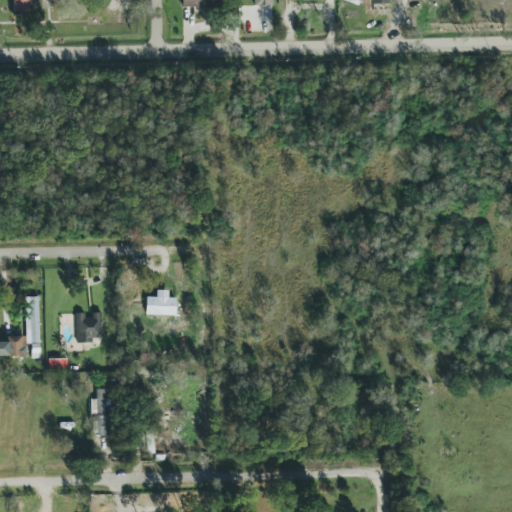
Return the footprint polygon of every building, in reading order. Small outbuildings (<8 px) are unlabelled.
[(12,0),(26,0),(27,10),(12,10),(12,0)] [(222,0),(181,0),(182,8),(222,7),(222,0)] [(176,298),(168,298),(168,290),(157,290),(156,298),(146,297),(145,315),(175,316),(176,298)] [(39,343),(38,297),(25,297),(26,344),(39,343)] [(75,314),(76,343),(92,343),(92,338),(102,338),(101,315),(84,315),(84,313),(75,314)] [(24,356),(24,336),(6,337),(7,356),(24,356)] [(90,400),(91,418),(92,418),(93,436),(112,436),(111,399),(104,400),(104,389),(95,389),(96,399),(90,400)]
